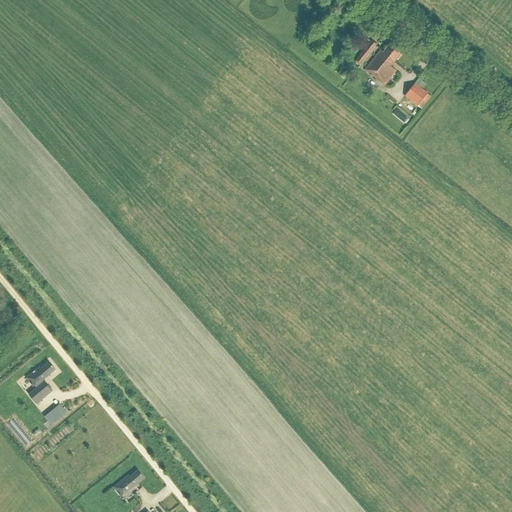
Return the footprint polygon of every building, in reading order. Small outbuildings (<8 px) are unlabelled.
[(371,40),(354,61),(359,65),(376,44),(371,40)] [(391,66),(401,53),(390,44),(383,52),(381,50),(365,69),(384,85),(396,70),(391,66)] [(414,83),(404,96),(417,105),(427,93),(414,83)] [(35,386),(36,388),(28,394),(29,395),(30,394),(35,401),(34,402),(36,404),(52,391),(44,381),(44,382),(42,380),(55,369),(49,361),(41,368),(40,366),(26,377),(34,387),(35,386)] [(48,412),(49,413),(56,421),(62,415),(56,407),(55,407),(48,412)] [(121,496),(144,477),(138,469),(130,476),(129,474),(113,487),(121,496)]
